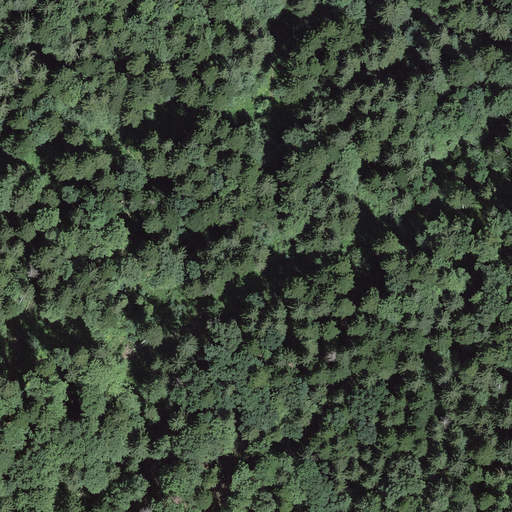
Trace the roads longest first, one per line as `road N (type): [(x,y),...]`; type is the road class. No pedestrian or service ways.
road 1 (track): [(263,511),(228,459),(231,410),(240,324),(272,235),(276,153),(265,49),(274,19),(295,0)]
road 2 (track): [(251,299),(155,300),(38,173),(33,141),(53,73),(35,58),(0,63)]
road 3 (track): [(379,0),(511,42)]
